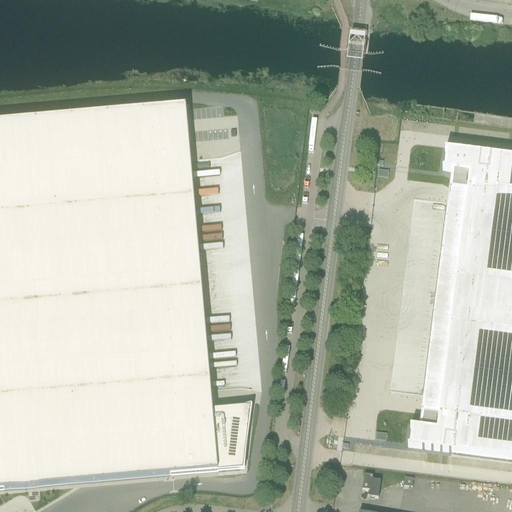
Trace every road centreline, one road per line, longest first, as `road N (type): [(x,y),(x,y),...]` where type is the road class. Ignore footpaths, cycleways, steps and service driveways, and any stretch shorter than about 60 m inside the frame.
road 1 (unclassified): [(301,458),(278,424),(307,214)]
road 2 (tertiary): [(301,458),(332,218)]
